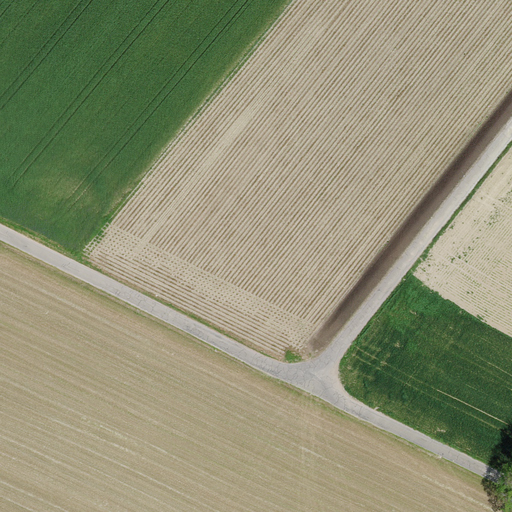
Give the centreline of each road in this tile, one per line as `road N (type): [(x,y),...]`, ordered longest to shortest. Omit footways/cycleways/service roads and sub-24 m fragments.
road 1 (unclassified): [(307,385),(0,232)]
road 2 (unclassified): [(307,385),(511,128)]
road 3 (unclassified): [(511,485),(307,385)]
